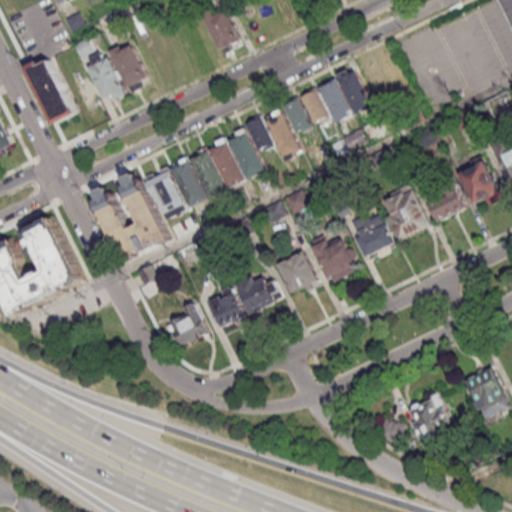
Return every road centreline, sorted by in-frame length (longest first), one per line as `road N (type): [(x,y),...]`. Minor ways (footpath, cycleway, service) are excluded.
road 1 (residential): [(0,216),(439,0)]
road 2 (motorway): [(432,511),(103,407),(0,361)]
road 3 (residential): [(384,0),(0,188)]
road 4 (residential): [(183,385),(238,407),(295,403),(511,300)]
road 5 (motorway): [(257,511),(151,466),(0,380)]
road 6 (residential): [(511,244),(289,353)]
road 7 (residential): [(183,385),(149,352),(62,186)]
road 8 (residential): [(480,511),(371,456),(313,397)]
road 9 (motorway): [(0,421),(180,511)]
road 10 (residential): [(62,186),(0,62)]
road 11 (motorway): [(0,439),(108,511)]
